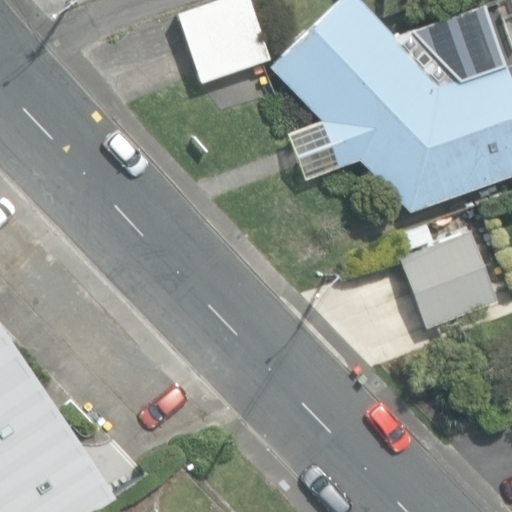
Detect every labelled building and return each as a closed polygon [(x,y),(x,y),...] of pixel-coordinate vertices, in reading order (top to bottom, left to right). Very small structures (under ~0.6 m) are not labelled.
[(213,0),(176,14),(202,85),(267,61),(244,0),(213,0)] [(387,37),(354,0),(335,0),(266,67),(319,121),(284,136),(303,180),(355,159),(407,211),(511,172),(511,96),(479,6),(387,37)] [(405,248),(428,239),(422,224),(400,233),(405,248)] [(424,329),(495,300),(466,231),(396,260),(424,329)] [(0,511),(115,511),(122,508),(0,329),(0,511)]
